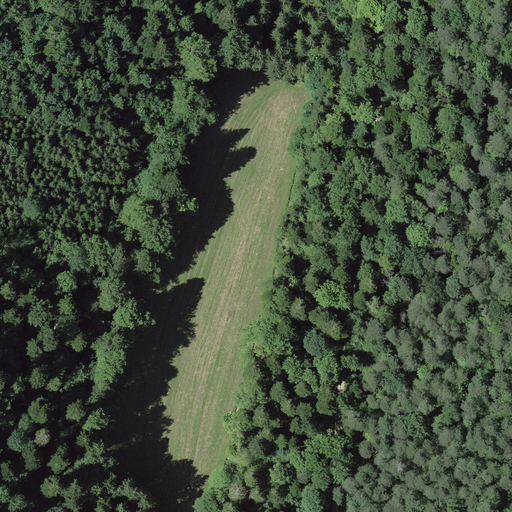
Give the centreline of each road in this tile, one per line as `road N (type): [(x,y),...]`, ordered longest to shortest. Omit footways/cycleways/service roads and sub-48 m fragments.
road 1 (track): [(201,0),(99,265),(37,511)]
road 2 (track): [(357,0),(346,100),(292,290),(258,448),(254,511)]
road 3 (track): [(390,0),(363,263),(338,407),(339,511)]
